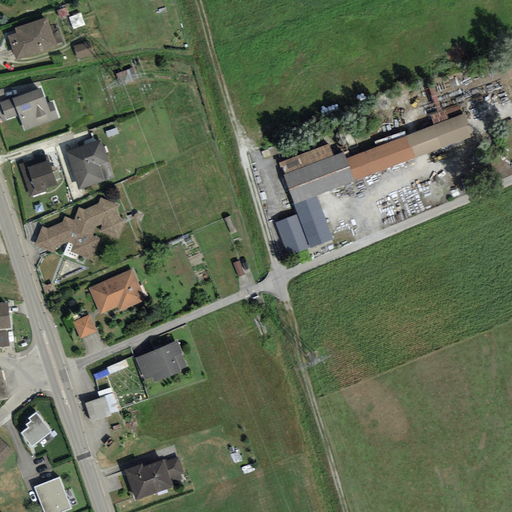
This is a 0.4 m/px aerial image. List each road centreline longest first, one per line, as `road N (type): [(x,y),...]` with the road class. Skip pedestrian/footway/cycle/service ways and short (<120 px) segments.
road 1 (track): [(276,281),(192,0)]
road 2 (track): [(511,180),(276,281)]
road 3 (track): [(276,281),(342,511)]
road 4 (track): [(276,281),(56,373)]
road 5 (secondary): [(56,373),(0,207)]
road 6 (secondary): [(102,511),(56,373)]
